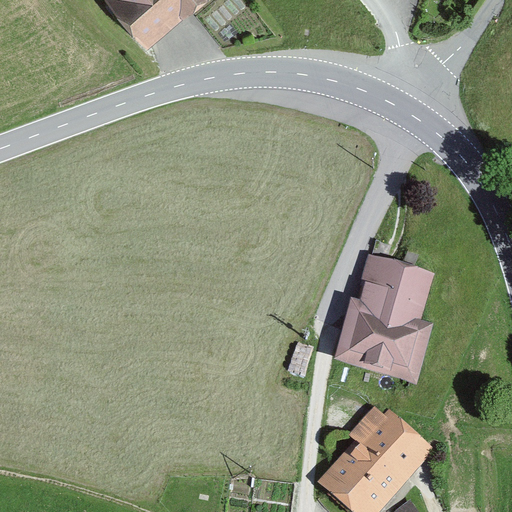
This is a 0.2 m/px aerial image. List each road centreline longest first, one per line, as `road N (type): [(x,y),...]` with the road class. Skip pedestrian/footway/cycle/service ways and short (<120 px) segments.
road 1 (secondary): [(415,117),(316,76),(240,72),(129,100),(0,148)]
road 2 (secondary): [(511,256),(467,162),(415,117)]
road 3 (unclassified): [(495,0),(415,117)]
road 4 (track): [(415,117),(400,46),(371,0)]
